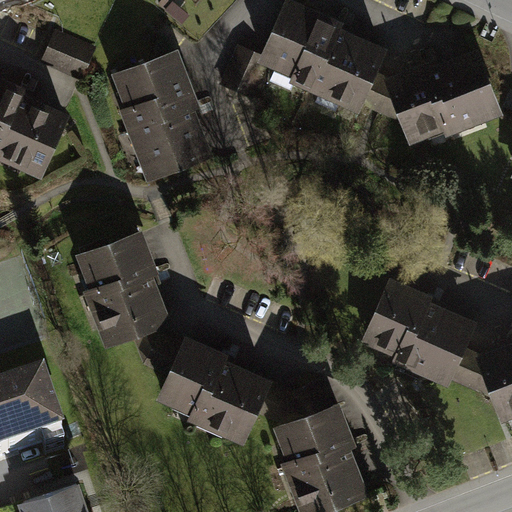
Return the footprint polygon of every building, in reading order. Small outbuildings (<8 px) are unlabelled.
[(288,1),(263,56),(240,45),(223,83),(251,95),(267,58),(277,62),(270,79),(287,86),(292,84),(297,74),(322,85),(315,101),(336,110),(342,97),(358,104),(382,49),(335,28),(338,23),(288,1)] [(56,32),(44,59),(82,76),(94,49),(56,32)] [(174,52),(118,74),(125,92),(129,93),(133,104),(129,110),(146,154),(144,158),(150,174),(207,153),(189,105),(194,103),(174,52)] [(426,66),(390,81),(411,136),(430,129),(431,125),(441,121),(447,125),(478,113),(482,116),(498,110),(476,54),(429,72),(426,66)] [(0,148),(23,159),(24,163),(40,170),(64,115),(18,94),(20,89),(0,79),(0,148)] [(138,233),(82,254),(89,273),(93,274),(97,285),(93,290),(105,321),(103,324),(109,341),(165,319),(147,272),(152,270),(138,233)] [(391,282),(367,337),(385,345),(388,342),(399,347),(399,354),(430,367),(431,372),(447,379),(449,375),(461,348),(471,324),(425,303),(427,297),(391,282)] [(158,334),(146,361),(171,372),(162,393),(180,401),(183,399),(194,404),(195,411),(226,425),(226,428),(242,435),(254,408),(266,381),(220,360),(222,354),(186,338),(183,345),(158,334)] [(511,344),(482,357),(503,413),(511,409),(511,344)] [(475,354),(461,348),(449,375),(462,381),(475,354)] [(43,379),(0,393),(0,456),(62,436),(43,379)] [(266,381),(254,408),(287,422),(280,425),(287,444),(291,445),(295,455),(291,461),(303,492),(301,495),(307,511),(363,490),(345,443),(350,440),(336,404),(329,406),(319,381),(291,391),(266,381)] [(86,511),(76,483),(22,501),(25,511),(86,511)]
